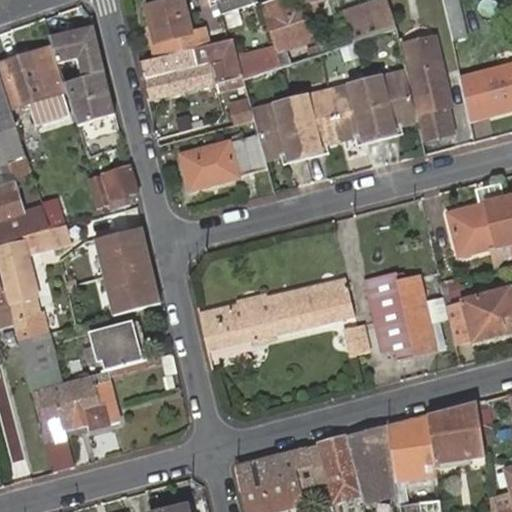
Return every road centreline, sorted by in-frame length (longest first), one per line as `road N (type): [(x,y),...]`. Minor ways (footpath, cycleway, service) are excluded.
road 1 (residential): [(172,241),(511,154)]
road 2 (residential): [(217,456),(511,376)]
road 3 (residential): [(110,0),(172,241)]
road 4 (residential): [(2,511),(217,456)]
road 5 (residential): [(172,241),(217,456)]
